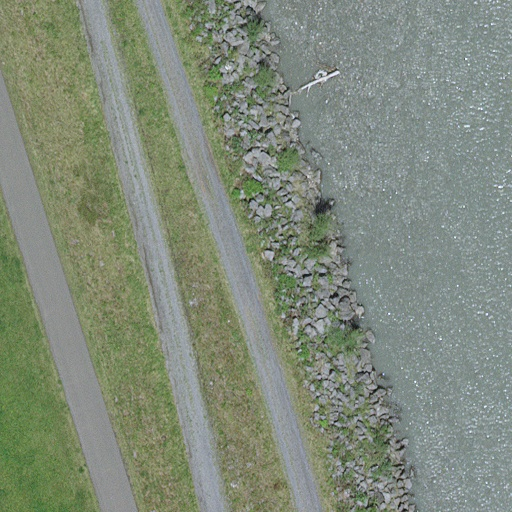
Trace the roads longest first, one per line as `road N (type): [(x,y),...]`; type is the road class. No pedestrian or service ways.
road 1 (track): [(308,511),(240,268),(148,0)]
road 2 (track): [(217,511),(91,0)]
road 3 (track): [(0,124),(119,511)]
